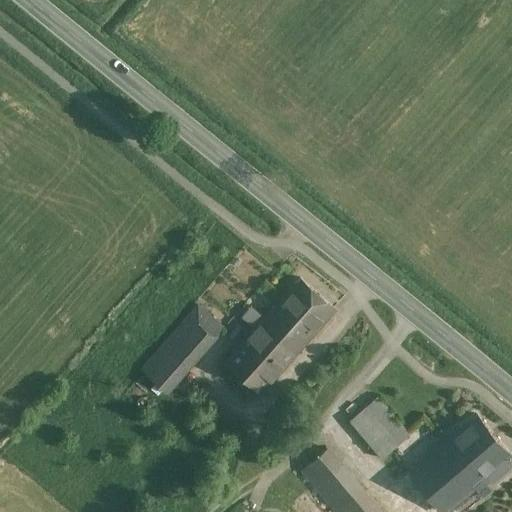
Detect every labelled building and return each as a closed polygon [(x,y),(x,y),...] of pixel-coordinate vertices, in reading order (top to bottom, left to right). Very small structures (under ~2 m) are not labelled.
[(298,281),(223,363),(257,394),(331,312),(298,281)] [(197,308),(139,373),(168,398),(226,334),(197,308)] [(411,438),(376,402),(349,427),(384,463),(411,438)] [(511,459),(476,420),(413,478),(444,511),(473,511),(511,476),(511,459)] [(381,511),(328,450),(301,473),(334,511),(381,511)]
